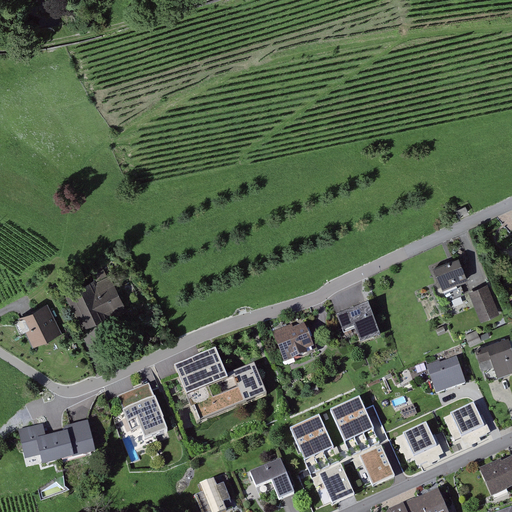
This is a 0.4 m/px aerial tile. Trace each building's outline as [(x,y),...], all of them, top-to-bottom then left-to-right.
[(460,259),(434,271),(443,293),(470,281),(460,259)] [(110,277),(66,296),(83,333),(126,313),(110,277)] [(469,294),(482,323),(500,316),(487,286),(469,294)] [(21,319),(34,348),(60,336),(46,307),(21,319)] [(369,309),(339,321),(347,340),(357,336),(361,345),(381,337),(369,309)] [(275,335),(287,366),(316,354),(304,324),(275,335)] [(469,335),(471,345),(482,343),(479,332),(469,335)] [(511,342),(511,338),(475,350),(480,366),(494,361),(500,379),(511,374),(511,342)] [(217,347),(175,362),(196,420),(267,395),(255,362),(226,372),(217,347)] [(427,370),(436,397),(467,387),(458,360),(427,370)] [(168,383),(174,398),(186,393),(180,378),(168,383)] [(145,439),(168,430),(150,384),(118,396),(131,431),(141,427),(145,439)] [(361,397),(290,425),(307,467),(322,461),(318,452),(374,429),(361,397)] [(401,418),(404,426),(416,422),(412,413),(401,418)] [(43,458),(45,467),(96,455),(89,425),(66,430),(67,434),(47,438),(45,427),(21,432),(28,461),(43,458)] [(361,491),(397,479),(385,443),(349,455),(361,491)] [(511,457),(482,470),(493,498),(511,490),(511,457)] [(281,462),(249,475),(254,490),(272,483),(279,503),(295,496),(281,462)] [(325,487),(329,504),(355,497),(346,464),(311,474),(315,490),(325,487)] [(216,481),(199,487),(202,494),(195,497),(200,511),(226,511),(224,505),(230,503),(225,487),(219,489),(216,481)] [(448,511),(439,491),(391,511),(448,511)]
